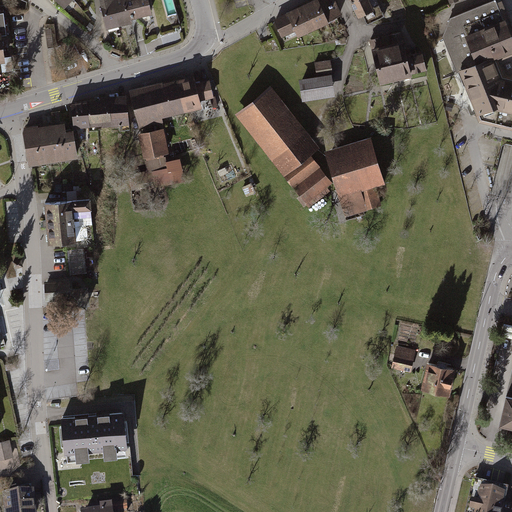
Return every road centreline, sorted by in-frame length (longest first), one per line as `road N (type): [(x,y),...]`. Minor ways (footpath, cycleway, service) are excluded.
road 1 (residential): [(27,186),(52,511)]
road 2 (secondary): [(511,252),(496,273),(456,446)]
